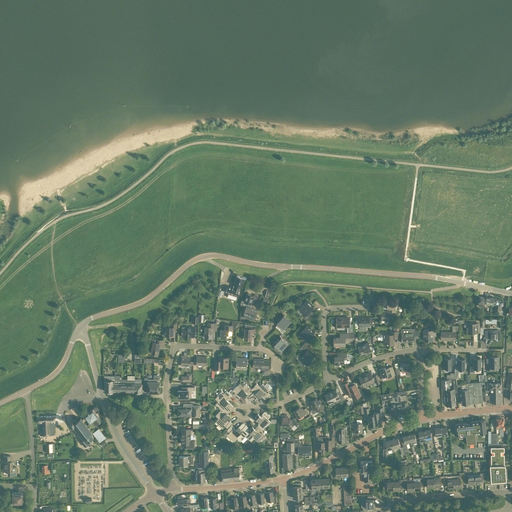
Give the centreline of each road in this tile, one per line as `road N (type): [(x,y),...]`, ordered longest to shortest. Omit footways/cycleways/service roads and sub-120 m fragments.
road 1 (tertiary): [(80,326),(144,302),(208,255),(505,291)]
road 2 (residential): [(173,488),(165,384),(174,348),(261,348)]
road 3 (track): [(417,164),(405,257),(465,271),(462,283)]
road 4 (residential): [(421,418),(284,478)]
road 5 (residential): [(386,511),(392,496),(506,489)]
